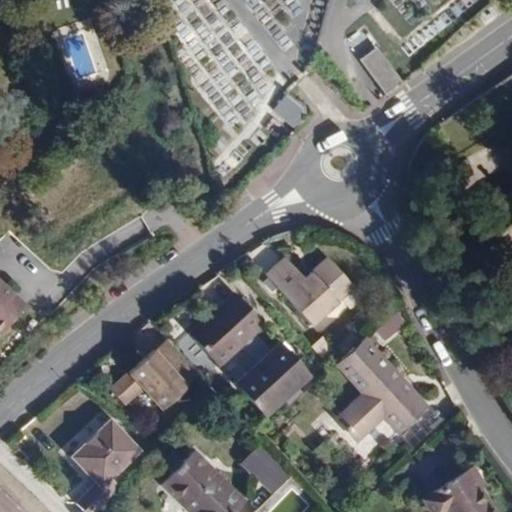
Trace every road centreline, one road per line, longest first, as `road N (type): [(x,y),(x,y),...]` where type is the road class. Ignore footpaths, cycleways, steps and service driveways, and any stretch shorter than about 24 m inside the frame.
road 1 (tertiary): [(0,414),(160,283),(312,184)]
road 2 (residential): [(357,193),(511,452)]
road 3 (tertiary): [(511,37),(367,146)]
road 4 (unknown): [(386,231),(436,224),(511,169)]
